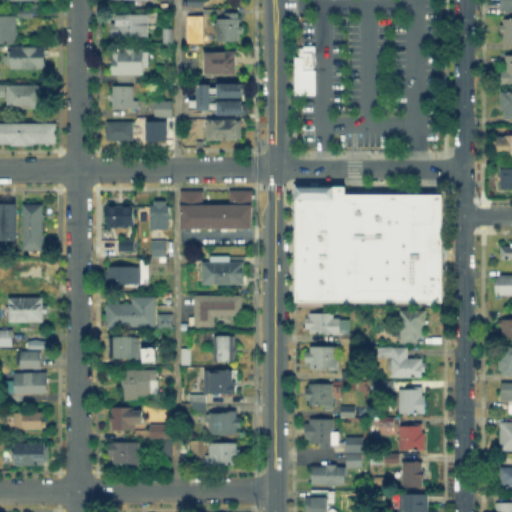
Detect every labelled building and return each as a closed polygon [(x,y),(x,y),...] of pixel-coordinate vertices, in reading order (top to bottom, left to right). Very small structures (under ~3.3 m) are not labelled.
[(511,12),(503,12),(503,0),(511,0),(511,12)] [(0,41),(0,15),(16,15),(16,42),(0,41)] [(112,36),(112,15),(148,16),(148,36),(112,36)] [(511,20),(511,43),(502,43),(502,20),(511,20)] [(218,41),(218,21),(242,21),(242,41),(218,41)] [(174,31),(174,44),(165,44),(165,31),(174,31)] [(298,54),(304,54),(305,45),(315,45),(314,92),(297,91),(298,54)] [(11,69),(12,47),(45,47),(45,70),(11,69)] [(511,53),(500,53),(500,82),(511,82),(511,53)] [(114,73),(114,54),(144,55),(144,73),(114,73)] [(237,54),(236,75),(207,75),(207,54),(237,54)] [(217,97),(218,83),(243,83),(243,98),(217,97)] [(0,98),(0,86),(46,86),(46,110),(7,109),(7,99),(0,98)] [(200,112),(200,86),(213,86),(213,112),(200,112)] [(133,87),(133,101),(139,101),(139,109),(113,109),(114,87),(133,87)] [(502,94),(511,94),(511,118),(502,118),(502,94)] [(158,118),(158,101),(173,101),(173,118),(158,118)] [(218,115),(218,101),(243,102),(243,115),(218,115)] [(165,134),(165,120),(173,120),(173,134),(165,134)] [(209,121),(242,121),(242,142),(209,142),(209,121)] [(107,123),(134,123),(134,141),(107,141),(107,123)] [(0,143),(0,124),(57,124),(57,143),(0,143)] [(511,157),(493,157),(493,137),(511,137),(511,157)] [(511,191),(500,191),(500,168),(511,168),(511,191)] [(297,180),(347,180),(347,188),(423,188),(423,194),(443,194),(443,300),(297,300),(297,180)] [(182,192),(205,192),(205,206),(231,206),(231,191),(254,192),(254,230),(182,230),(182,192)] [(0,201),(18,201),(18,238),(0,238),(0,201)] [(170,203),(170,230),(153,230),(153,203),(170,203)] [(24,205),(45,205),(45,251),(24,251),(24,205)] [(108,207),(133,207),(133,228),(108,228),(108,207)] [(153,257),(154,241),(167,242),(167,257),(153,257)] [(135,242),(135,252),(121,251),(121,242),(135,242)] [(511,261),(501,261),(501,244),(511,244),(511,261)] [(231,256),(231,263),(246,263),(246,283),(203,283),(203,263),(210,263),(210,255),(231,256)] [(17,265),(45,265),(45,279),(17,279),(17,265)] [(107,284),(107,268),(149,268),(149,284),(107,284)] [(511,295),(497,295),(497,275),(511,275),(511,295)] [(153,324),(103,325),(103,302),(129,301),(129,295),(152,295),(153,324)] [(215,327),(196,327),(196,297),(242,297),(242,315),(215,315),(215,327)] [(47,299),(47,323),(11,322),(11,299),(47,299)] [(155,312),(170,312),(170,327),(155,327),(155,312)] [(418,344),(402,344),(402,313),(428,313),(428,336),(418,336),(418,344)] [(309,332),(309,315),(339,315),(339,332),(309,332)] [(511,337),(501,337),(501,321),(511,321),(511,337)] [(0,332),(13,332),(13,347),(0,347),(0,332)] [(348,343),(348,334),(361,334),(361,343),(348,343)] [(238,338),(237,362),(214,362),(214,337),(238,338)] [(106,358),(106,338),(139,338),(139,359),(106,358)] [(338,347),(338,369),(311,369),(311,362),(306,362),(306,353),(311,353),(311,346),(338,347)] [(409,358),(409,359),(423,359),(423,377),(394,377),(394,358),(381,358),(381,347),(409,347),(409,358)] [(511,374),(502,374),(502,348),(511,348),(511,374)] [(17,386),(17,372),(22,372),(22,352),(39,352),(39,371),(48,371),(48,394),(18,394),(18,403),(6,403),(6,386),(17,386)] [(182,364),(182,352),(190,352),(190,364),(182,364)] [(139,393),(121,393),(122,371),(157,372),(157,393),(139,393)] [(207,409),(207,411),(200,411),(200,409),(191,409),(191,396),(192,396),(192,395),(202,395),(202,372),(235,372),(235,395),(207,395),(207,409)] [(344,383),(344,373),(359,373),(359,383),(344,383)] [(374,389),(374,381),(394,381),(394,389),(374,389)] [(309,404),(309,384),(333,384),(332,404),(309,404)] [(503,403),(503,384),(511,384),(511,414),(511,403),(503,403)] [(403,414),(403,389),(424,389),(424,414),(403,414)] [(126,401),(126,393),(139,393),(139,401),(126,401)] [(356,408),(355,416),(343,416),(343,408),(356,408)] [(136,410),(136,431),(112,431),(112,409),(136,410)] [(42,414),(42,429),(15,429),(15,414),(42,414)] [(209,414),(241,414),(241,435),(208,434),(209,414)] [(382,435),(382,419),(395,419),(395,435),(382,435)] [(309,420),(336,420),(336,436),(341,436),(341,446),(308,446),(309,420)] [(511,450),(500,450),(500,422),(511,422),(511,450)] [(152,445),(152,425),(173,425),(173,455),(161,455),(161,445),(152,445)] [(400,425),(429,425),(429,450),(400,450),(400,425)] [(347,451),(347,439),(362,439),(362,451),(347,451)] [(111,443),(141,443),(141,467),(110,467),(111,443)] [(213,465),(213,444),(237,444),(237,465),(213,465)] [(17,445),(51,445),(51,466),(17,466),(17,445)] [(401,453),(401,464),(384,464),(384,453),(401,453)] [(349,468),(349,456),(361,456),(361,468),(349,468)] [(511,486),(502,486),(502,462),(511,462),(511,486)] [(402,463),(426,463),(426,487),(402,487),(402,463)] [(313,484),(314,465),(345,466),(345,484),(313,484)] [(310,511),(310,492),(334,492),(334,509),(329,509),(329,511),(310,511)] [(404,511),(404,496),(429,496),(429,511),(404,511)] [(511,503),(511,511),(500,511),(500,503),(511,503)]
